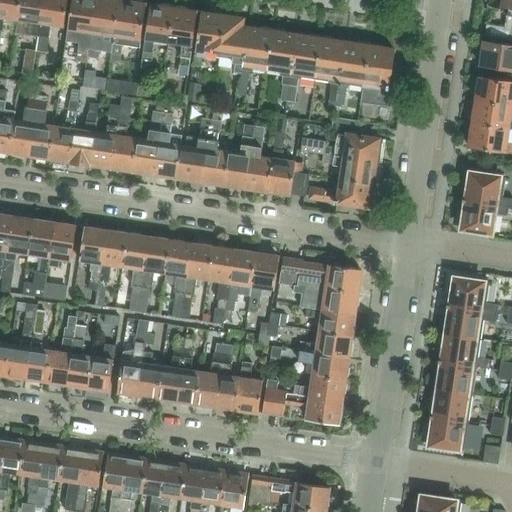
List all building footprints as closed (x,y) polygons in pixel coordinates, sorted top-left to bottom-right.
[(0,0),(0,38),(1,30),(2,30),(4,18),(17,20),(19,0),(0,0)] [(17,20),(15,33),(38,36),(43,0),(19,0),(17,20)] [(50,25),(63,27),(67,0),(43,0),(38,36),(35,51),(46,53),(50,25)] [(71,0),(67,29),(79,31),(77,46),(80,47),(78,56),(87,58),(95,0),(71,0)] [(95,0),(87,58),(95,59),(96,49),(99,50),(102,34),(113,36),(118,0),(95,0)] [(113,36),(109,61),(110,61),(119,63),(122,44),(139,47),(144,11),(146,1),(140,0),(126,0),(126,1),(121,0),(118,0),(113,36)] [(485,36),(511,40),(511,0),(487,0),(488,1),(488,3),(490,3),(489,5),(489,6),(490,6),(490,5),(508,8),(505,27),(488,24),(488,23),(487,23),(486,25),(487,25),(485,36)] [(148,14),(141,58),(151,60),(154,40),(167,41),(168,42),(173,5),(157,3),(156,5),(149,4),(148,14)] [(173,5),(168,42),(182,44),(180,56),(190,57),(195,21),(197,11),(190,10),(190,7),(173,5)] [(199,22),(193,62),(201,63),(202,54),(219,56),(226,13),(207,10),(206,13),(201,12),(199,22)] [(226,13),(219,56),(231,58),(231,62),(234,62),(232,71),(241,73),(248,27),(242,26),(243,15),(226,13)] [(241,73),(238,94),(245,96),(249,70),(266,72),(273,28),(254,25),(253,28),(248,27),(241,73)] [(291,34),(292,31),(273,28),(266,72),(282,74),(280,83),(281,84),(279,99),(286,101),(296,34),(291,34)] [(296,34),(286,101),(294,102),(298,77),(314,79),(321,35),(302,32),(302,35),(296,34)] [(321,35),(314,79),(330,82),(329,91),(327,99),(336,100),(345,42),(340,41),(340,38),(321,35)] [(336,100),(336,101),(343,102),(344,94),(345,94),(346,84),(362,86),(363,86),(369,42),(350,40),(350,42),(345,42),(336,100)] [(511,44),(494,41),(484,40),(483,50),(481,50),(479,63),(481,63),(481,66),(511,70),(511,44)] [(362,86),(360,102),(389,107),(392,88),(388,88),(394,49),(385,48),(386,45),(369,42),(363,86),(362,86)] [(22,73),(22,75),(32,76),(32,75),(35,51),(25,50),(22,73)] [(141,61),(140,67),(150,69),(151,60),(141,58),(141,61)] [(179,64),(177,73),(187,75),(189,66),(188,66),(179,64)] [(85,72),(82,86),(93,88),(95,76),(95,74),(85,72)] [(511,80),(487,77),(477,76),(475,93),(477,93),(476,99),(511,104),(511,80)] [(121,80),(119,92),(122,92),(137,95),(137,94),(138,83),(121,80)] [(186,100),(198,102),(201,84),(190,82),(189,82),(186,100)] [(138,83),(137,94),(151,96),(152,89),(138,83)] [(0,152),(8,154),(14,118),(2,116),(6,90),(0,88),(0,152)] [(8,154),(23,156),(24,154),(29,155),(38,94),(29,93),(26,112),(25,112),(24,119),(14,118),(8,154)] [(38,94),(29,155),(34,156),(34,158),(49,160),(54,124),(43,122),(47,96),(38,94)] [(121,96),(120,105),(111,167),(116,168),(116,170),(132,173),(137,136),(126,134),(130,107),(131,97),(121,96)] [(76,111),(78,100),(69,99),(67,110),(76,111)] [(327,99),(325,114),(333,115),(336,101),(336,100),(327,99)] [(509,128),(511,114),(511,104),(476,99),(475,106),(473,106),(470,121),(472,122),(472,123),(509,128)] [(74,127),(69,163),(89,166),(94,130),(95,130),(97,114),(96,114),(98,104),(89,102),(88,113),(86,113),(84,128),(74,127)] [(94,130),(89,166),(105,169),(105,167),(111,167),(120,105),(109,104),(105,131),(95,130),(94,130)] [(67,110),(66,118),(75,119),(76,111),(67,110)] [(163,111),(152,110),(148,138),(137,136),(132,173),(148,175),(148,173),(153,174),(163,111)] [(175,177),(176,169),(180,142),(169,141),(173,113),(163,111),(153,174),(159,175),(158,177),(174,179),(175,177)] [(180,178),(180,180),(196,182),(197,180),(202,181),(211,118),(201,117),(197,145),(185,143),(180,178)] [(278,117),(276,131),(285,133),(287,118),(278,117)] [(54,124),(49,160),(63,162),(64,160),(68,161),(68,163),(69,163),(74,127),(76,119),(75,119),(66,118),(65,118),(64,125),(54,124)] [(211,118),(202,181),(207,182),(207,184),(223,186),(229,150),(217,148),(218,140),(216,139),(217,132),(220,132),(222,120),(211,118)] [(360,121),(357,121),(334,118),(332,128),(358,132),(358,131),(359,131),(361,122),(360,122),(360,121)] [(223,186),(239,189),(240,187),(245,187),(254,125),(243,123),(239,151),(229,150),(223,186)] [(470,124),(467,140),(469,140),(468,147),(478,148),(511,152),(511,128),(509,128),(472,123),(470,124)] [(254,125),(245,187),(250,188),(250,190),(266,193),(266,191),(267,191),(272,156),(260,155),(264,126),(254,125)] [(283,150),(285,133),(276,131),(275,131),(272,156),(267,191),(272,192),(272,194),(289,196),(293,172),(294,161),(294,159),(283,158),(284,151),(283,150)] [(382,140),(336,133),(334,146),(324,144),(325,140),(301,136),(299,150),(323,153),(322,154),(374,161),(375,156),(380,157),(382,140)] [(374,166),(374,161),(322,154),(321,162),(331,163),(331,165),(339,166),(337,178),(376,184),(378,167),(374,166)] [(294,161),(293,172),(301,173),(301,172),(303,162),(302,162),(294,161)] [(301,173),(293,172),(289,196),(290,196),(290,194),(306,196),(309,173),(301,172),(301,173)] [(462,200),(465,200),(507,207),(507,208),(511,208),(511,198),(501,197),(504,177),(469,172),(468,175),(466,175),(464,187),(467,187),(465,199),(462,198),(462,200)] [(355,206),(372,209),(376,184),(337,178),(336,190),(311,187),(310,197),(347,203),(346,205),(350,205),(350,203),(355,204),(355,206)] [(461,201),(465,202),(463,213),(460,213),(458,225),(461,225),(460,229),(466,230),(466,232),(485,235),(485,233),(491,234),(494,214),(506,215),(507,208),(507,207),(465,200),(462,200),(461,201)] [(0,276),(2,277),(11,217),(6,216),(6,215),(0,213),(0,276)] [(0,291),(9,293),(14,261),(16,251),(27,253),(33,218),(17,216),(17,218),(11,217),(2,277),(0,289),(0,291)] [(38,271),(37,283),(23,281),(22,293),(43,296),(45,282),(47,273),(48,266),(48,265),(54,224),(49,223),(49,221),(33,218),(27,253),(38,255),(36,271),(38,271)] [(71,259),(76,225),(59,222),(59,224),(54,224),(48,265),(48,266),(57,267),(59,258),(71,259)] [(101,229),(84,226),(79,260),(90,261),(88,270),(90,271),(88,288),(96,290),(97,290),(106,231),(100,231),(101,229)] [(102,306),(105,291),(108,273),(109,274),(111,265),(122,267),(127,232),(111,230),(111,232),(106,231),(97,290),(96,290),(94,305),(102,306)] [(143,237),(143,235),(127,232),(122,267),(132,268),(130,285),(132,285),(128,309),(137,311),(148,238),(143,237)] [(153,271),(165,273),(170,239),(154,237),(154,239),(148,238),(137,311),(146,312),(149,288),(151,288),(153,271)] [(165,273),(175,275),(173,291),(175,292),(171,316),(180,317),(191,244),(186,243),(186,241),(170,239),(165,273)] [(180,317),(188,318),(192,294),(194,294),(196,278),(208,280),(213,245),(197,243),(196,245),(191,244),(180,317)] [(229,250),(229,248),(213,245),(208,280),(219,282),(216,298),(218,298),(216,308),(225,309),(228,291),(234,250),(229,250)] [(228,291),(225,309),(233,310),(235,302),(236,302),(238,292),(239,284),(251,286),(256,254),(256,252),(239,249),(239,251),(234,250),(228,291)] [(260,287),(274,289),(279,255),(261,253),(261,255),(256,254),(251,286),(248,308),(257,310),(260,287)] [(302,262),(302,261),(283,258),(278,288),(288,289),(289,284),(298,285),(299,283),(357,292),(361,269),(329,265),(329,266),(302,262)] [(446,305),(496,313),(498,304),(486,302),(489,282),(478,281),(478,278),(460,275),(459,278),(453,277),(453,281),(450,280),(448,292),(451,292),(449,304),(446,304),(446,305)] [(45,282),(43,296),(51,297),(65,299),(67,285),(45,282)] [(288,289),(278,288),(276,302),(306,307),(354,314),(355,309),(357,309),(359,297),(357,295),(357,292),(299,283),(298,285),(289,284),(288,289)] [(55,317),(57,304),(47,302),(45,315),(55,317)] [(7,366),(5,376),(21,378),(21,376),(26,377),(32,333),(33,334),(37,304),(27,303),(22,332),(20,344),(10,343),(7,366)] [(445,333),(480,339),(483,320),(495,321),(496,313),(446,305),(446,307),(449,307),(447,319),(444,318),(443,330),(445,330),(445,333)] [(355,319),(353,319),(354,314),(306,307),(305,316),(318,318),(316,330),(351,336),(351,333),(353,331),(355,319)] [(225,309),(223,318),(231,319),(233,310),(225,309)] [(269,323),(278,325),(280,313),(271,312),(269,322),(269,323)] [(278,325),(285,326),(287,314),(280,313),(278,325)] [(119,316),(104,314),(103,323),(118,325),(119,316)] [(68,315),(66,327),(74,329),(75,326),(75,324),(76,324),(77,317),(76,316),(68,315)] [(122,358),(117,391),(118,391),(117,393),(132,395),(132,393),(137,394),(144,351),(145,342),(147,332),(148,321),(138,319),(134,341),(133,349),(123,351),(122,358)] [(260,321),(258,332),(267,334),(269,323),(269,322),(260,321)] [(269,323),(267,334),(269,335),(276,336),(278,325),(269,323)] [(74,329),(73,338),(83,340),(85,328),(85,326),(76,324),(75,324),(75,326),(74,329)] [(63,327),(60,350),(50,349),(46,382),(62,384),(62,383),(66,383),(73,338),(74,329),(66,327),(63,327)] [(351,336),(316,330),(314,342),(300,340),(299,349),(348,357),(348,353),(350,353),(352,341),(350,339),(351,336)] [(147,332),(145,342),(153,344),(154,333),(147,332)] [(269,335),(267,334),(258,332),(257,343),(268,345),(269,335)] [(32,333),(26,377),(30,378),(30,380),(46,382),(50,349),(40,347),(42,335),(33,334),(32,333)] [(438,361),(476,366),(480,339),(445,333),(444,336),(442,336),(440,347),(443,348),(441,359),(438,359),(438,361)] [(176,336),(173,355),(172,355),(171,365),(162,364),(156,399),(171,401),(171,399),(176,400),(185,337),(176,336)] [(181,402),(196,404),(201,369),(190,368),(193,349),(191,349),(193,339),(185,337),(176,400),(181,400),(181,402)] [(73,338),(66,383),(71,384),(71,386),(87,388),(92,355),(81,354),(83,340),(73,338)] [(222,362),(225,344),(216,342),(214,353),(213,353),(211,371),(201,369),(196,404),(210,406),(210,405),(215,405),(222,362)] [(92,355),(87,388),(103,391),(103,389),(108,390),(115,347),(115,344),(104,343),(102,357),(92,355)] [(225,344),(215,405),(220,406),(220,408),(234,410),(234,408),(235,408),(240,375),(239,375),(230,374),(231,364),(232,356),(231,356),(233,345),(225,344)] [(281,347),(271,346),(270,356),(280,358),(281,347)] [(349,363),(347,363),(348,357),(299,349),(297,360),(311,362),(310,374),(344,379),(345,376),(347,375),(349,363)] [(153,352),(144,351),(137,394),(142,394),(141,396),(156,399),(162,364),(151,362),(153,352)] [(240,375),(235,408),(240,409),(240,411),(252,413),(254,411),(258,412),(262,380),(263,378),(250,376),(252,362),(243,361),(241,360),(239,375),(240,375)] [(436,389),(472,394),(476,366),(438,361),(437,362),(440,362),(439,374),(436,374),(434,385),(437,386),(436,389)] [(511,362),(500,361),(499,370),(511,372),(511,371),(511,362)] [(511,372),(499,370),(498,378),(511,380),(511,372)] [(344,379),(310,374),(308,386),(294,384),(293,393),(341,401),(342,396),(344,397),(346,385),(344,383),(344,379)] [(267,379),(266,387),(276,388),(278,380),(267,379)] [(266,387),(262,412),(272,414),(276,388),(266,387)] [(276,388),(272,414),(283,415),(285,402),(284,402),(286,392),(286,390),(276,388)] [(429,416),(468,422),(472,394),(436,389),(436,392),(433,391),(432,403),(434,403),(433,415),(430,414),(429,416)] [(286,392),(284,402),(285,402),(308,406),(306,419),(338,424),(338,420),(341,418),(342,407),(340,406),(341,401),(293,393),(286,392)] [(452,449),(463,450),(468,422),(429,416),(429,417),(432,418),(430,430),(428,429),(426,441),(429,441),(428,445),(434,446),(434,448),(452,451),(452,449)] [(492,417),(490,425),(503,427),(504,419),(492,417)] [(490,425),(489,433),(501,435),(503,427),(490,425)] [(9,473),(19,474),(25,440),(10,437),(10,439),(5,439),(0,470),(0,499),(4,500),(5,490),(7,490),(9,473)] [(28,493),(26,503),(35,504),(44,445),(39,444),(39,442),(25,440),(19,474),(29,476),(26,493),(28,493)] [(49,445),(44,445),(35,504),(36,504),(43,506),(45,495),(46,496),(49,479),(59,480),(64,445),(49,443),(49,445)] [(78,448),(64,445),(59,480),(68,482),(64,509),(69,510),(74,510),(83,450),(78,450),(78,448)] [(98,486),(99,483),(103,453),(102,453),(103,451),(88,449),(88,451),(83,450),(74,510),(84,511),(88,485),(98,486)] [(107,454),(102,486),(112,487),(108,511),(118,511),(127,457),(122,456),(122,454),(108,452),(108,454),(107,454)] [(127,457),(118,511),(128,511),(129,507),(131,491),(142,492),(147,458),(132,456),(132,458),(127,457)] [(148,511),(158,511),(166,463),(161,462),(161,460),(147,458),(142,492),(151,494),(148,511)] [(166,463),(158,511),(166,511),(168,505),(170,505),(171,496),(181,498),(186,464),(171,462),(171,464),(166,463)] [(186,464),(181,498),(190,499),(192,499),(190,508),(189,511),(198,511),(205,469),(200,468),(200,466),(186,464)] [(205,469),(198,511),(207,511),(209,502),(219,504),(225,472),(224,472),(225,470),(211,468),(210,469),(205,469)] [(220,504),(218,511),(228,511),(230,505),(243,507),(248,475),(244,475),(243,472),(231,471),(231,473),(225,472),(219,504),(220,504)] [(258,510),(259,502),(263,477),(252,475),(247,509),(258,510)] [(263,477),(259,502),(269,504),(271,490),(284,492),(284,490),(294,492),(292,505),(325,509),(326,506),(328,505),(330,487),(263,477)] [(458,511),(461,501),(421,495),(417,511),(458,511)] [(33,511),(35,505),(22,503),(21,511),(33,511)]
